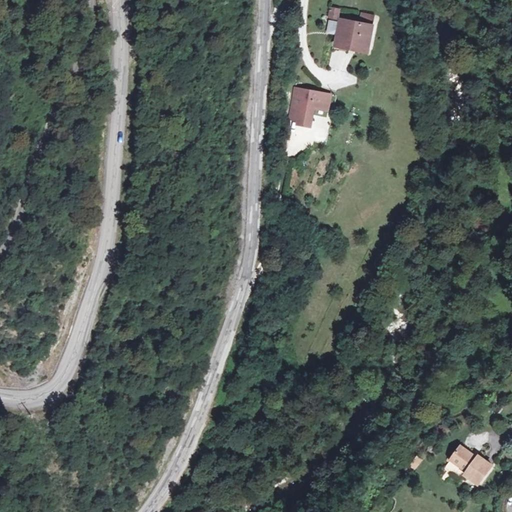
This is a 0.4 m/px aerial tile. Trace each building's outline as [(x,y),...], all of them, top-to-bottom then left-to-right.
[(336,28),(339,29),(336,46),(346,48),(347,45),(367,48),(371,24),(337,18),(336,28)] [(294,88),(292,98),(301,99),(303,90),(294,88)] [(301,99),(292,98),(288,118),(298,120),(297,124),(310,126),(317,92),(303,90),(301,99)] [(351,145),(353,133),(347,132),(344,143),(351,145)] [(467,474),(465,476),(479,487),(493,469),(479,458),(478,460),(462,448),(452,462),(467,474)]
